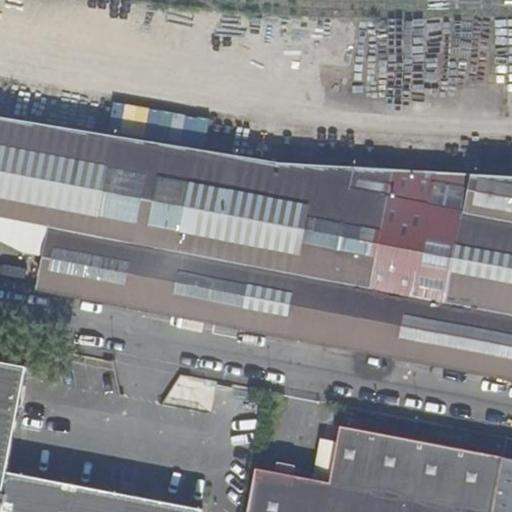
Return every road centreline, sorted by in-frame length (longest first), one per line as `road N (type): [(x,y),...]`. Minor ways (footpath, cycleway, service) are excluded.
road 1 (unclassified): [(0,311),(511,408)]
road 2 (unknown): [(149,339),(138,403),(200,452),(227,511)]
